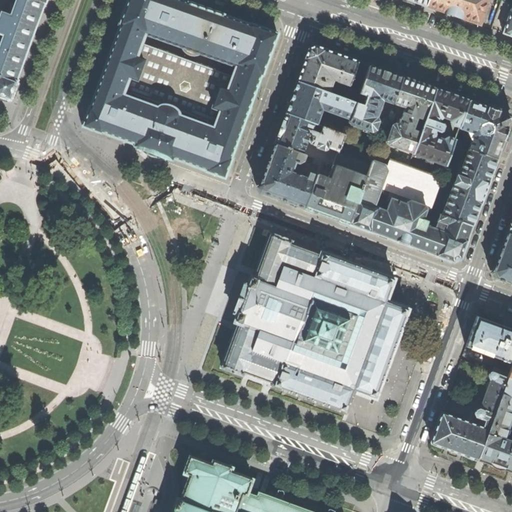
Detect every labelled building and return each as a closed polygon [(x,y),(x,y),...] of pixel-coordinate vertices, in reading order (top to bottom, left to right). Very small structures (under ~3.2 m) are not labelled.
[(0,0),(0,96),(11,101),(18,80),(16,79),(44,4),(45,5),(47,0),(0,0)] [(206,8),(200,6),(199,7),(179,0),(127,0),(118,25),(120,25),(90,107),(88,106),(81,126),(100,133),(101,132),(135,144),(134,146),(151,152),(171,159),(172,157),(205,170),(205,172),(224,179),(226,174),(231,159),(230,158),(260,75),(262,76),(277,33),(250,23),(249,25),(211,11),(210,9),(206,8)] [(427,0),(425,5),(453,14),(480,24),(488,0),(427,0)] [(511,6),(503,32),(511,35),(511,6)] [(303,64),(297,82),(329,93),(334,80),(348,85),(357,61),(315,47),(309,50),(303,64)] [(369,65),(357,61),(348,85),(343,98),(356,103),(359,93),(369,65)] [(385,71),(369,65),(359,93),(366,96),(362,105),(356,103),(350,119),(348,123),(371,131),(375,129),(378,120),(376,117),(375,116),(381,99),(393,103),(402,77),(385,71)] [(417,117),(425,120),(435,89),(419,83),(402,77),(393,103),(405,107),(399,125),(396,124),(394,124),(392,125),(387,141),(388,144),(412,154),(420,132),(413,129),(417,117)] [(292,96),(285,113),(316,124),(321,109),(350,119),(356,103),(343,98),(329,93),(297,82),(292,96)] [(451,94),(435,89),(425,120),(420,132),(412,154),(445,166),(455,139),(448,137),(445,138),(444,140),(435,137),(434,132),(435,130),(439,131),(442,131),(444,126),(443,124),(438,122),(439,120),(442,117),(451,120),(450,121),(452,125),(459,128),(468,100),(451,94)] [(490,108),(468,100),(459,128),(458,128),(467,132),(471,141),(468,149),(496,159),(504,137),(510,122),(507,114),(490,108)] [(281,127),(274,144),(302,154),(308,138),(309,138),(308,139),(309,141),(310,142),(311,144),(316,146),(316,147),(323,150),(324,150),(325,150),(326,149),(327,147),(327,145),(328,144),(339,149),(344,134),(316,124),(285,113),(281,127)] [(284,200),(304,207),(316,174),(308,171),(306,177),(291,172),(295,162),(298,163),(303,160),(305,155),(302,154),(274,144),(267,164),(259,186),(262,192),(284,200)] [(485,190),(496,159),(468,149),(458,175),(457,174),(442,215),(471,226),(475,215),(485,190)] [(340,221),(349,224),(357,200),(363,185),(370,165),(337,153),(333,165),(332,165),(327,178),(316,174),(304,207),(311,210),(340,221)] [(464,248),(471,226),(442,215),(439,214),(434,228),(426,225),(428,222),(422,220),(427,208),(430,209),(441,178),(389,159),(386,169),(387,171),(379,190),(389,194),(386,201),(389,202),(386,211),(373,206),(370,205),(357,200),(349,224),(412,247),(453,262),(460,259),(464,248)] [(373,196),(370,205),(373,206),(379,190),(387,171),(386,169),(384,165),(372,160),(370,165),(363,185),(373,188),(370,195),(373,196)] [(511,283),(511,234),(507,232),(493,270),(496,277),(511,283)] [(292,240),(270,233),(256,271),(254,277),(250,276),(247,284),(244,283),(239,296),(234,312),(237,313),(234,322),(237,323),(221,368),(242,375),(243,373),(256,378),(272,383),(271,386),(345,413),(349,401),(353,391),(375,399),(392,353),(408,308),(386,301),(390,289),(395,277),(320,251),(319,253),(291,243),(292,240)] [(465,345),(511,363),(511,362),(511,328),(497,323),(476,315),(470,330),(465,345)] [(492,371),(507,377),(508,372),(482,362),(480,367),(492,371)] [(511,362),(511,363),(507,377),(501,392),(511,395),(511,362)] [(457,452),(476,459),(501,392),(507,377),(492,371),(489,372),(488,375),(489,378),(490,378),(479,409),(478,409),(475,410),(474,413),(476,416),(477,416),(474,424),(440,412),(435,427),(429,442),(449,449),(447,454),(451,455),(455,457),(457,452)] [(497,467),(511,472),(511,441),(499,436),(502,428),(506,429),(511,412),(511,408),(511,409),(511,408),(511,395),(501,392),(476,459),(497,467)] [(210,463),(189,455),(182,473),(188,475),(180,498),(177,497),(171,511),(312,511),(265,495),(258,492),(256,497),(247,493),(252,478),(230,470),(232,467),(212,459),(210,463)]
